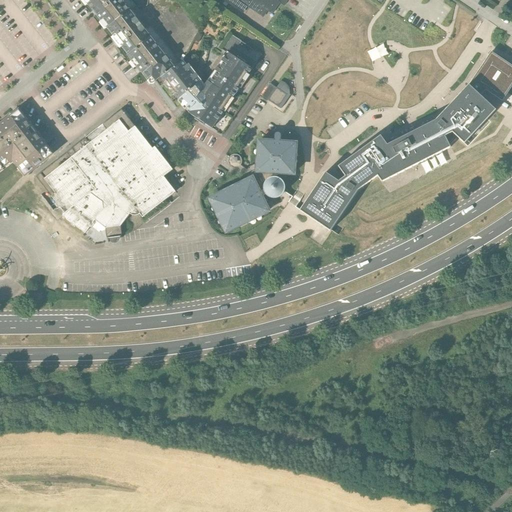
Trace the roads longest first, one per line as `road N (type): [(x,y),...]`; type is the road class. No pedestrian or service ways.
road 1 (primary): [(511,186),(373,265),(265,302),(155,323),(0,328)]
road 2 (primary): [(0,355),(176,347),(274,327),(413,277),(511,219)]
road 3 (residential): [(87,36),(127,89),(152,96),(200,165)]
road 4 (unknown): [(511,116),(480,152),(378,201)]
road 5 (unclassified): [(511,302),(376,344)]
